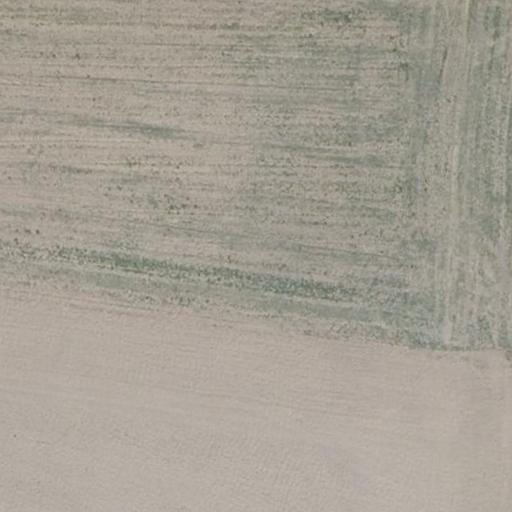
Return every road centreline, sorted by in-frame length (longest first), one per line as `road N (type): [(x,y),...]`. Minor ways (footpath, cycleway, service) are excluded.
road 1 (track): [(0,293),(511,364)]
road 2 (track): [(0,9),(511,58)]
